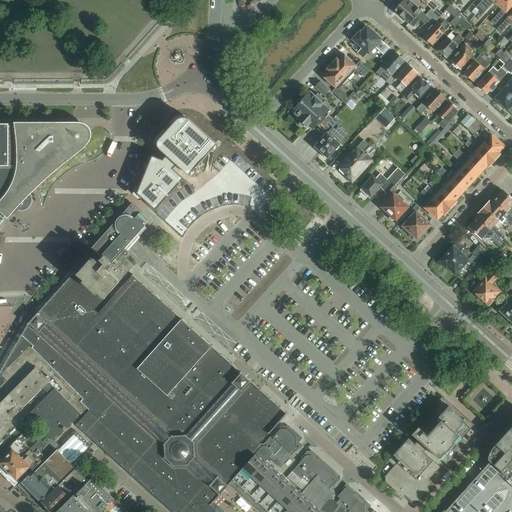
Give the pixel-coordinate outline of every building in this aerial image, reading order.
[(427,22),(431,27),(436,21),(437,20),(429,12),(425,16),(420,11),(421,11),(414,5),(413,6),(410,4),(410,5),(404,0),(395,10),(395,11),(409,25),(410,23),(417,16),(420,19),(419,19),(420,20),(425,24),(427,22)] [(429,12),(437,20),(442,14),(436,8),(438,7),(436,6),(430,0),(429,0),(420,0),(426,5),(426,4),(431,9),(429,12)] [(482,0),(476,8),(479,11),(489,0),(482,0)] [(494,3),(498,6),(503,0),(489,0),(479,11),(483,14),(494,3)] [(511,0),(503,0),(498,6),(502,10),(491,22),(495,25),(498,21),(505,13),(506,14),(511,6),(511,0)] [(511,21),(511,12),(508,18),(501,25),(496,29),(501,33),(511,21)] [(454,27),(464,17),(459,13),(450,23),(454,27)] [(440,25),(436,21),(431,27),(423,36),(423,37),(424,39),(426,41),(427,41),(432,45),(446,30),(445,29),(449,25),(444,21),(440,25)] [(380,57),(385,62),(394,53),(394,52),(393,52),(380,40),(367,28),(361,34),(360,33),(354,40),(363,47),(358,53),(364,58),(375,46),(383,54),(380,57)] [(447,58),(463,40),(458,35),(453,42),(447,36),(436,48),(437,49),(437,51),(439,53),(441,53),(447,58)] [(485,50),(491,42),(486,37),(479,45),(485,50)] [(467,62),(473,55),(471,53),(472,51),(466,45),(455,57),(456,57),(451,61),(453,63),(452,65),(456,69),(465,59),(467,61),(467,62)] [(395,53),(394,53),(385,62),(382,66),(387,71),(382,77),(386,81),(392,75),(404,62),(399,57),(399,55),(397,53),(395,53)] [(332,65),(348,80),(355,72),(358,75),(360,73),(365,77),(370,72),(359,62),(356,66),(345,55),(340,60),(339,58),(338,59),(335,60),(334,62),(333,64),(332,65)] [(484,69),(488,64),(479,56),(464,73),(463,73),(464,74),(464,76),(467,78),(469,78),(470,79),(473,81),(472,82),(473,82),(484,70),(484,69)] [(506,70),(510,74),(511,72),(511,60),(510,59),(494,76),(489,72),(478,85),(477,84),(477,85),(478,86),(477,88),(480,90),(482,89),(486,94),(491,89),(493,91),(496,87),(494,85),(498,81),(499,81),(506,74),(505,73),(506,70)] [(348,80),(332,65),(332,66),(330,66),(328,68),(328,70),(327,71),(329,73),(324,78),(336,88),(333,92),(346,104),(356,94),(353,92),(348,98),(341,91),(343,89),(341,87),(348,80)] [(400,93),(418,74),(417,74),(413,70),(412,69),(412,67),(410,65),(408,65),(407,65),(406,65),(396,77),(402,82),(396,89),(400,93)] [(511,72),(510,74),(511,75),(511,78),(494,99),(508,111),(509,110),(511,112),(511,72)] [(419,99),(430,87),(430,86),(430,84),(427,81),(425,82),(424,81),(422,84),(418,80),(403,97),(407,101),(414,94),(419,99)] [(328,99),(333,93),(320,81),(315,87),(328,99)] [(420,105),(416,109),(421,114),(428,106),(434,112),(445,99),(445,98),(444,97),(442,94),(440,94),(439,93),(438,94),(437,95),(433,91),(420,105)] [(385,105),(389,102),(382,92),(378,95),(385,105)] [(320,125),(325,128),(333,119),(329,115),(326,118),(324,117),(330,110),(321,102),(324,99),(318,94),(315,97),(310,93),(304,100),(301,99),(298,102),(298,106),(293,112),(300,119),(299,120),(300,120),(300,121),(300,122),(300,124),(300,125),(301,125),(301,126),(302,126),(303,126),(304,126),(305,126),(306,126),(307,126),(308,126),(309,125),(311,123),(312,124),(313,125),(314,126),(318,123),(320,125)] [(385,106),(390,111),(400,100),(395,96),(385,106)] [(355,106),(349,101),(347,105),(352,110),(355,106)] [(452,103),(450,103),(449,102),(449,103),(438,114),(444,119),(439,124),(444,129),(453,119),(452,118),(458,111),(455,109),(456,108),(454,107),(454,106),(452,103)] [(400,117),(405,121),(415,109),(411,105),(400,117)] [(385,108),(376,119),(386,128),(395,118),(385,108)] [(475,121),(468,114),(461,122),(468,129),(475,121)] [(339,145),(343,148),(349,141),(340,133),(348,124),(339,116),(336,119),(334,118),(333,119),(325,128),(329,132),(319,142),(317,142),(316,144),(316,146),(315,147),(322,153),(322,155),(324,157),(327,157),(328,158),(334,151),(337,150),(339,148),(339,145)] [(431,122),(427,118),(415,129),(419,134),(431,122)] [(149,160),(138,194),(154,209),(155,209),(181,181),(170,171),(172,169),(174,167),(185,178),(213,147),(183,119),(175,119),(154,144),(156,151),(154,153),(150,158),(149,160)] [(0,215),(4,219),(6,217),(8,219),(14,212),(17,209),(18,210),(19,210),(20,211),(21,211),(23,211),(25,210),(26,210),(27,209),(28,209),(29,208),(30,208),(30,207),(31,206),(32,205),(32,204),(32,203),(33,202),(33,201),(33,200),(33,199),(33,198),(32,197),(32,196),(32,195),(31,194),(41,184),(60,168),(80,152),(87,146),(89,143),(91,141),(91,139),(92,137),(92,135),(92,133),(91,131),(91,129),(90,127),(88,125),(86,124),(84,124),(82,123),(79,123),(75,123),(66,123),(14,123),(15,126),(9,126),(9,124),(0,124),(0,215)] [(439,130),(426,144),(431,149),(444,135),(439,130)] [(478,141),(481,137),(476,133),(473,136),(478,141)] [(492,136),(483,145),(496,158),(500,154),(498,153),(504,147),(492,136)] [(365,151),(369,146),(363,140),(339,167),(340,168),(340,171),(352,182),(372,160),(365,154),(366,152),(365,151)] [(474,153),(487,166),(488,165),(489,166),(496,158),(483,145),(475,154),(474,153)] [(458,149),(455,153),(461,158),(464,154),(458,149)] [(465,162),(479,175),(487,166),(474,153),(465,162)] [(479,175),(465,162),(457,171),(470,184),(472,182),(473,182),(475,180),(475,178),(479,175)] [(380,188),(386,194),(394,185),(405,174),(398,168),(387,180),(381,174),(376,179),(373,176),(362,189),(363,190),(362,191),(369,197),(370,196),(371,197),(380,188)] [(439,171),(444,176),(447,172),(442,168),(439,171)] [(470,184),(457,171),(449,180),(462,193),(466,188),(468,188),(470,185),(470,184)] [(442,190),(454,201),(462,193),(449,180),(441,189),(442,190)] [(394,185),(386,194),(391,198),(382,207),(391,215),(390,216),(394,220),(395,219),(396,220),(402,213),(404,213),(407,209),(407,208),(407,207),(401,202),(403,200),(397,195),(400,191),(394,185)] [(426,197),(429,194),(424,189),(421,192),(426,197)] [(454,201),(442,190),(434,199),(448,212),(456,203),(454,201)] [(493,201),(511,217),(511,207),(511,205),(511,199),(502,191),(496,198),(493,201)] [(445,214),(448,212),(434,199),(426,208),(438,219),(443,213),(445,214)] [(484,209),(498,221),(498,220),(502,223),(505,220),(511,225),(511,217),(493,201),(491,204),(490,202),(484,209)] [(120,282),(129,271),(134,266),(124,256),(125,257),(126,257),(127,256),(128,256),(129,255),(129,254),(129,253),(128,252),(128,251),(125,248),(149,221),(131,204),(130,205),(130,206),(129,206),(117,219),(116,219),(115,219),(114,220),(113,221),(113,222),(113,223),(113,224),(113,225),(114,225),(114,226),(94,249),(99,254),(115,268),(110,273),(120,282)] [(411,211),(414,214),(403,226),(404,227),(404,229),(407,232),(409,232),(412,234),(411,236),(415,239),(417,239),(418,239),(430,225),(417,213),(420,209),(416,205),(411,211)] [(477,218),(500,239),(505,243),(507,240),(503,235),(498,231),(498,228),(494,225),(498,221),(484,209),(479,214),(480,215),(477,218)] [(498,242),(500,239),(477,218),(475,221),(469,227),(481,239),(485,234),(491,239),(493,237),(498,242)] [(481,244),(477,248),(471,254),(464,248),(463,249),(457,243),(452,248),(449,249),(447,251),(447,253),(439,261),(447,268),(448,267),(455,275),(459,271),(462,271),(463,269),(463,266),(466,263),(469,265),(475,258),(481,263),(490,253),(481,244)] [(110,273),(115,268),(99,254),(94,259),(93,258),(78,274),(78,275),(104,299),(120,282),(110,273)] [(242,373),(129,271),(120,282),(104,299),(78,275),(78,274),(75,272),(36,314),(173,437),(186,436),(242,373)] [(491,284),(498,276),(492,271),(485,279),(481,283),(482,284),(481,286),(479,286),(479,285),(474,291),(482,299),(481,299),(488,305),(500,292),(491,284)] [(511,321),(511,320),(511,295),(511,296),(511,295),(506,301),(508,303),(504,306),(504,307),(500,311),(501,312),(504,316),(505,315),(506,317),(506,319),(508,321),(510,320),(511,321)] [(36,314),(29,323),(165,445),(166,458),(174,465),(187,464),(221,495),(228,487),(194,456),(194,443),(250,380),(242,373),(186,436),(173,437),(36,314)] [(32,419),(46,434),(54,441),(83,414),(85,416),(76,425),(173,511),(214,511),(216,510),(211,506),(221,495),(187,464),(174,465),(166,458),(165,445),(29,323),(28,324),(0,372),(0,447),(2,449),(32,419)] [(194,456),(228,487),(234,480),(233,480),(243,468),(257,453),(257,452),(258,452),(263,447),(260,444),(261,444),(261,443),(269,434),(270,433),(278,424),(279,423),(278,423),(287,414),(288,413),(250,380),(194,443),(194,456)] [(460,437),(468,428),(464,424),(466,421),(443,401),(439,405),(439,406),(437,407),(412,435),(414,436),(415,437),(419,441),(415,444),(411,440),(409,438),(393,455),(394,455),(389,461),(394,466),(386,476),(386,482),(397,492),(396,493),(401,497),(404,494),(411,501),(412,502),(418,501),(431,488),(430,482),(428,480),(437,470),(437,464),(426,454),(424,452),(427,448),(429,450),(440,460),(441,460),(446,465),(466,443),(460,438),(461,437),(460,437)] [(57,444),(54,441),(46,434),(44,436),(34,426),(30,430),(40,440),(32,447),(31,446),(29,448),(27,445),(33,439),(27,432),(24,435),(22,434),(10,447),(13,450),(3,459),(0,461),(1,462),(0,462),(0,463),(0,464),(1,464),(6,469),(6,470),(10,474),(11,474),(16,479),(16,480),(17,481),(18,479),(19,480),(22,477),(21,477),(30,467),(33,470),(56,448),(55,447),(57,444)] [(496,445),(495,447),(493,448),(492,450),(492,452),(495,455),(490,461),(510,479),(511,476),(511,426),(496,445)] [(282,447),(286,450),(292,455),(299,447),(299,446),(297,445),(297,436),(288,428),(280,429),(273,437),(274,438),(282,447)] [(88,448),(75,434),(59,450),(72,464),(88,448)] [(274,438),(266,447),(265,446),(263,446),(263,447),(258,452),(257,452),(257,453),(266,461),(269,457),(272,454),(273,453),(275,455),(278,451),(282,447),(274,438)] [(42,502),(76,468),(72,464),(59,450),(58,449),(35,473),(34,472),(31,473),(30,475),(29,475),(22,482),(22,483),(23,482),(26,485),(38,498),(41,502),(42,502)] [(285,454),(289,458),(292,455),(286,450),(283,452),(285,454)] [(282,454),(277,459),(275,462),(276,463),(279,460),(282,457),(285,454),(283,452),(282,454)] [(233,480),(234,480),(242,488),(243,488),(244,490),(246,490),(247,492),(249,492),(251,496),(252,496),(254,498),(255,498),(256,501),(257,500),(258,503),(260,502),(260,504),(268,511),(322,511),(301,493),(266,461),(257,453),(243,468),(233,480)] [(305,475),(303,477),(302,478),(305,481),(305,480),(309,484),(317,475),(322,479),(320,481),(330,489),(332,487),(334,488),(333,486),(338,480),(333,476),(334,475),(325,466),(324,467),(320,464),(321,463),(311,454),(310,456),(306,456),(303,459),(302,458),(301,458),(302,459),(299,462),(300,463),(297,466),(296,467),(305,475)] [(511,511),(511,481),(490,462),(444,511),(511,511)] [(303,477),(305,475),(296,467),(294,469),(303,477)] [(76,468),(42,502),(43,502),(44,501),(45,501),(45,506),(44,507),(45,508),(49,508),(50,510),(51,511),(55,511),(88,479),(76,468)] [(303,477),(294,469),(293,471),(292,471),(301,480),(302,478),(303,477)] [(301,493),(322,511),(334,511),(335,511),(336,511),(344,511),(345,511),(337,503),(331,498),(335,494),(330,489),(320,481),(322,479),(317,475),(309,484),(309,485),(301,493)] [(101,511),(115,499),(93,478),(58,511),(101,511)] [(344,511),(364,511),(364,505),(365,504),(360,500),(359,500),(355,497),(356,495),(348,488),(346,488),(338,497),(340,499),(337,503),(345,511),(344,511)] [(124,511),(126,511),(117,502),(106,511),(124,511)]
